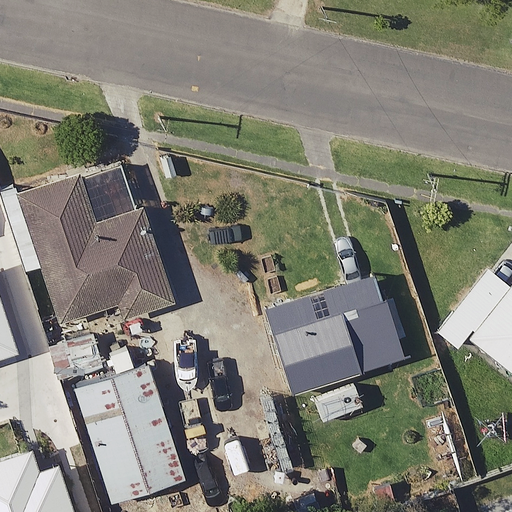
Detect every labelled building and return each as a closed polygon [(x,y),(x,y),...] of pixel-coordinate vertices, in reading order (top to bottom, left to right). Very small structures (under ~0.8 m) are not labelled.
[(76,203),(65,169),(10,187),(51,316),(107,298),(112,313),(161,297),(126,187),(76,203)] [(511,281),(483,259),(436,319),(511,377),(511,281)] [(393,351),(365,265),(251,302),(280,388),(393,351)] [(84,325),(53,336),(66,373),(97,362),(84,325)] [(0,424),(47,412),(26,336),(0,343),(0,424)] [(174,472),(135,359),(63,384),(102,497),(174,472)] [(343,378),(302,392),(311,418),(352,403),(343,378)]
